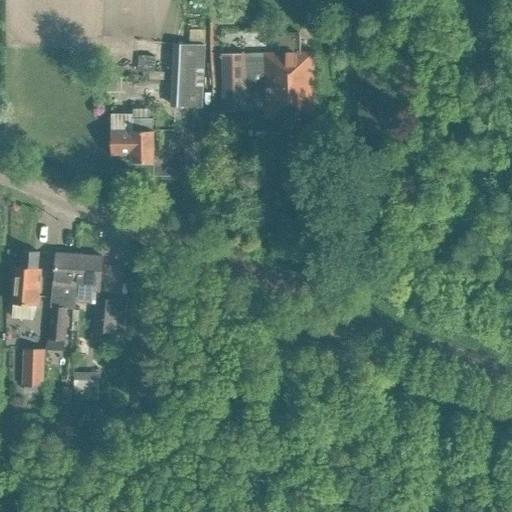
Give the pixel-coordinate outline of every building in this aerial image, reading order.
[(202,107),(205,43),(172,42),(169,106),(192,106),(202,107)] [(315,115),(313,51),(220,52),(222,110),(264,110),(264,117),(283,116),(283,127),(300,126),(300,116),(315,115)] [(164,69),(154,68),(155,53),(137,53),(136,77),(164,78),(164,69)] [(132,112),(111,112),(111,138),(107,142),(111,146),(111,154),(131,154),(131,162),(153,161),(153,130),(152,130),(152,117),(150,117),(149,109),(132,109),(132,112)] [(37,268),(39,251),(21,250),(20,267),(13,266),(12,280),(15,280),(13,302),(37,304),(40,268),(37,268)] [(74,304),(79,254),(56,252),(49,337),(45,348),(64,350),(64,338),(67,307),(75,308),(75,304),(74,304)] [(74,304),(75,304),(75,301),(91,302),(92,289),(99,290),(102,256),(79,254),(74,304)] [(113,331),(116,299),(98,298),(95,330),(113,331)] [(43,385),(44,348),(22,348),(21,385),(43,385)] [(99,399),(99,371),(73,371),(73,379),(74,379),(74,399),(99,399)] [(62,400),(73,400),(72,383),(61,383),(62,400)]
